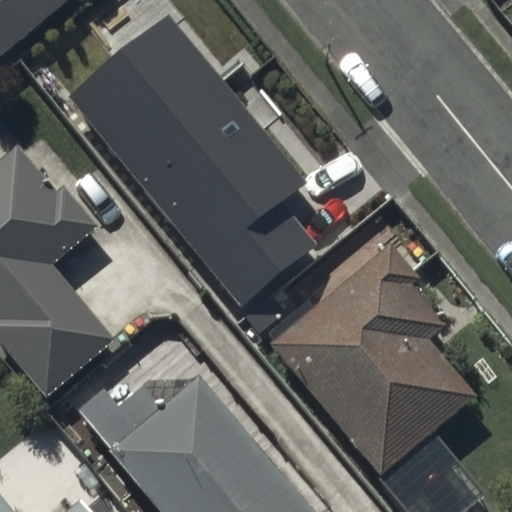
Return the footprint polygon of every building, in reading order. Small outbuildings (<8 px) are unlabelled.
[(0,0),(0,50),(63,0),(0,0)] [(112,9),(105,0),(90,0),(19,58),(35,77),(60,57),(57,54),(112,9)] [(110,340),(48,263),(92,227),(61,189),(51,197),(14,151),(0,161),(0,358),(34,401),(110,340)] [(293,270),(231,198),(174,247),(236,319),(293,270)] [(388,242),(267,343),(377,475),(473,396),(423,336),(438,324),(406,285),(417,276),(388,242)] [(310,511),(197,373),(153,408),(138,390),(115,408),(99,388),(72,410),(154,511),(310,511)] [(15,511),(0,493),(0,511),(86,511),(79,503),(67,511),(15,511)]
